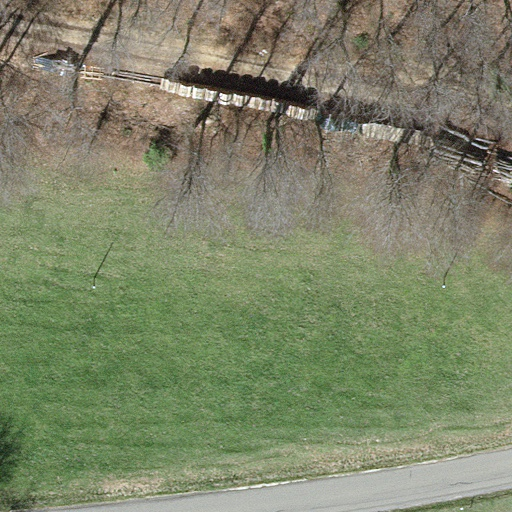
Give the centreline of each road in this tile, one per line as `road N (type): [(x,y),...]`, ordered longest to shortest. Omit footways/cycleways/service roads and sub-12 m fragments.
road 1 (track): [(511,138),(0,21)]
road 2 (tertiary): [(200,511),(511,465)]
